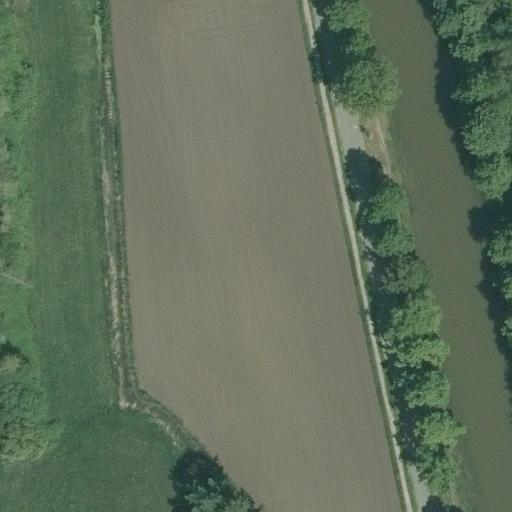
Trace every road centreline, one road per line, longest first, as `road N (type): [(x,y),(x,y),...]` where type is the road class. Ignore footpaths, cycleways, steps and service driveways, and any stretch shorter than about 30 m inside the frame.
road 1 (residential): [(326,0),(429,511)]
road 2 (residential): [(483,0),(511,137)]
